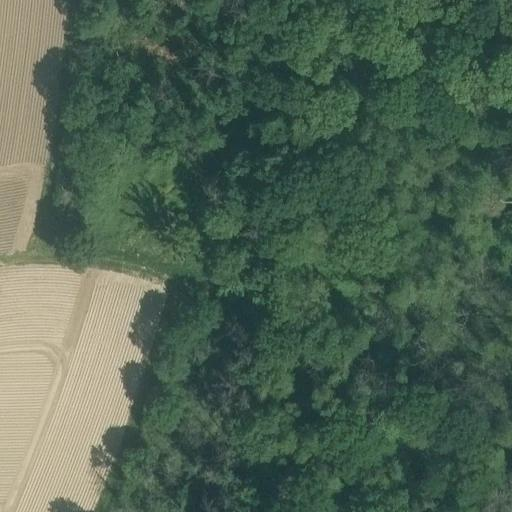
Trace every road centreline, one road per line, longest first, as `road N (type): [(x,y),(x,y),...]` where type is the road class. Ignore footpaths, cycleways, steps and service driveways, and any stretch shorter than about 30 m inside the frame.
road 1 (track): [(26,254),(170,281),(168,313),(93,511)]
road 2 (track): [(80,0),(59,163),(26,254)]
